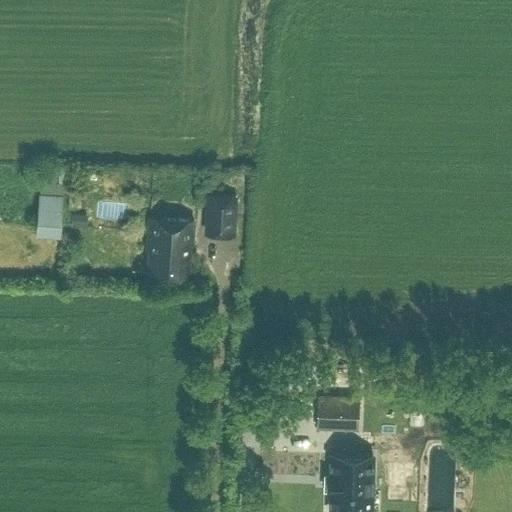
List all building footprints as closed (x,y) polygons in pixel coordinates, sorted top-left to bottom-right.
[(37,207),(62,209),(63,193),(38,191),(37,207)] [(207,212),(234,213),(235,194),(208,192),(207,212)] [(132,218),(132,198),(101,198),(101,217),(132,218)] [(150,247),(148,271),(187,274),(189,242),(191,242),(193,218),(149,215),(147,247),(150,247)] [(356,428),(357,395),(317,393),(317,427),(356,428)] [(382,416),(382,428),(398,428),(398,416),(382,416)] [(371,490),(372,452),(332,452),(331,471),(329,471),(329,490),(331,490),(331,511),(345,511),(368,511),(369,490),(371,490)] [(404,494),(399,481),(387,487),(392,499),(404,494)]
